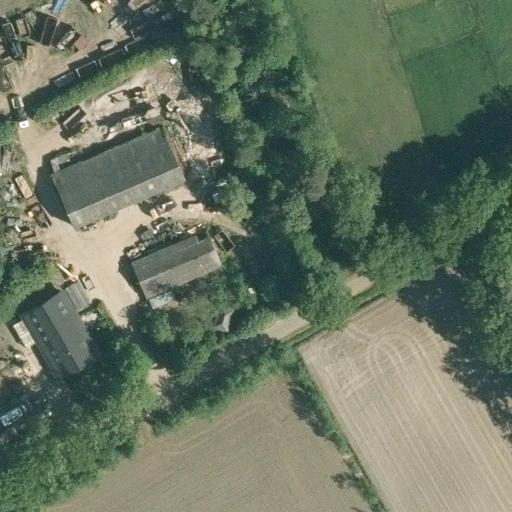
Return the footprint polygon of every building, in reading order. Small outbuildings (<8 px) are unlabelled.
[(54,172),(50,174),(73,228),(185,180),(161,126),(79,161),(54,172)] [(312,217),(341,204),(334,186),(305,199),(312,217)] [(146,298),(221,266),(206,230),(131,262),(146,298)] [(242,264),(251,285),(273,276),(264,255),(242,264)] [(511,261),(503,267),(511,282),(511,261)] [(23,319),(12,325),(26,347),(36,341),(58,378),(99,354),(62,290),(21,314),(23,319)] [(212,327),(227,333),(234,309),(219,304),(212,327)]
